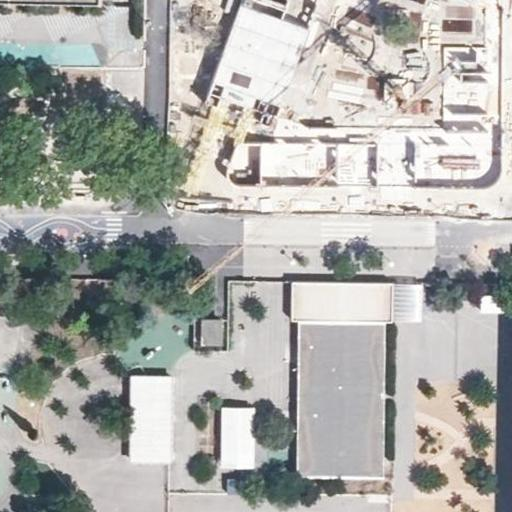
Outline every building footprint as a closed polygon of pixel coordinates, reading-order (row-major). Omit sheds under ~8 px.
[(318,0),(240,0),(206,102),(197,129),(188,152),(202,171),(235,184),(478,187),(495,178),(498,164),(500,2),(499,0),(441,0),(442,44),(444,132),(310,130),(279,114),(318,0)] [(391,321),(402,282),(290,282),(290,320),(297,320),(295,476),(382,477),(383,321),(391,321)] [(0,315),(0,364),(24,367),(28,319),(0,315)] [(218,341),(218,320),(201,319),(200,341),(218,341)] [(503,341),(395,342),(395,389),(414,389),(414,374),(503,373),(503,341)] [(168,458),(169,377),(131,376),(130,458),(168,458)] [(222,405),(220,466),(254,467),(256,406),(222,405)]
